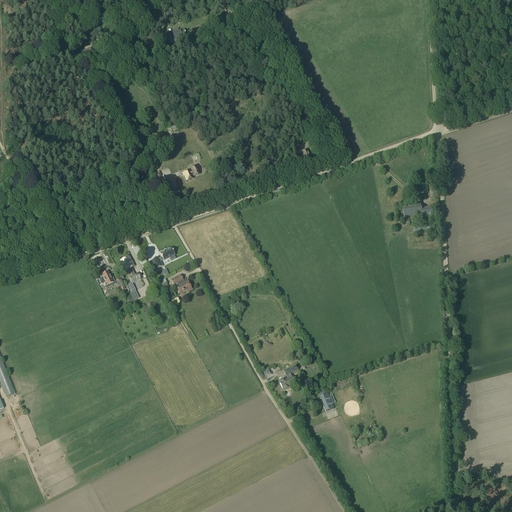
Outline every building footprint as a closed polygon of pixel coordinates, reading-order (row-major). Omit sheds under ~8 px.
[(173,35),(171,35),(174,42),(179,40),(178,38),(186,35),(184,30),(179,32),(178,30),(173,31),(174,34),(172,34),(173,35)] [(308,150),(302,153),(304,161),(310,158),(308,150)] [(188,170),(182,173),(183,176),(184,176),(186,182),(193,179),(192,177),(194,176),(194,177),(199,174),(197,169),(196,169),(195,166),(188,169),(188,170)] [(159,172),(153,175),(159,187),(165,184),(159,172)] [(426,185),(416,186),(417,194),(427,193),(426,185)] [(419,203),(404,206),(405,216),(422,214),(423,218),(432,216),(430,207),(420,209),(419,203)] [(160,254),(162,258),(159,260),(158,258),(151,261),(152,261),(156,270),(162,267),(160,262),(163,261),(163,262),(169,259),(171,262),(175,260),(173,257),(175,256),(171,249),(160,254)] [(129,257),(120,261),(125,271),(128,270),(131,269),(134,267),(129,257)] [(131,269),(128,270),(132,276),(129,278),(131,282),(130,283),(130,284),(125,287),(128,292),(131,290),(131,292),(135,290),(132,284),(141,279),(137,273),(134,275),(131,269)] [(103,278),(99,280),(101,285),(105,283),(107,286),(113,283),(108,272),(102,275),(103,278)] [(180,277),(171,282),(173,286),(176,285),(178,287),(176,288),(180,296),(191,290),(187,283),(184,284),(180,277)] [(120,280),(116,282),(121,292),(125,290),(120,280)] [(0,355),(0,382),(6,398),(15,394),(0,355)] [(283,379),(278,381),(284,392),(289,389),(288,386),(294,383),(291,378),(289,375),(297,371),(294,366),(282,372),(284,377),(285,377),(286,380),(284,381),(283,379)] [(327,394),(320,397),(326,412),(333,409),(332,405),(335,404),(332,395),(328,397),(327,394)]
